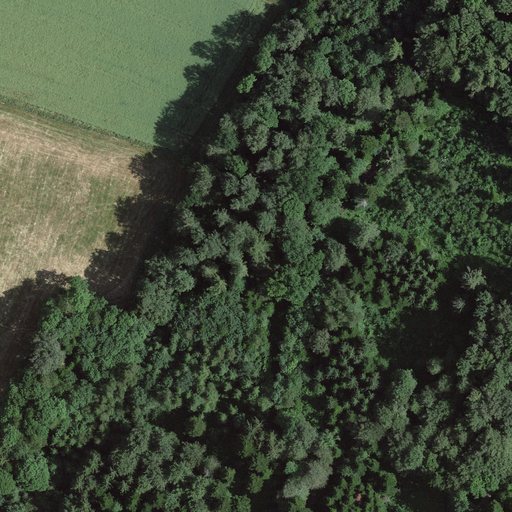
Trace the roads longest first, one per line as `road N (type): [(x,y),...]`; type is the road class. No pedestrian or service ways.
road 1 (track): [(273,0),(382,45),(396,68),(319,151),(250,244),(159,325),(74,450),(56,511)]
road 2 (track): [(0,94),(204,160)]
